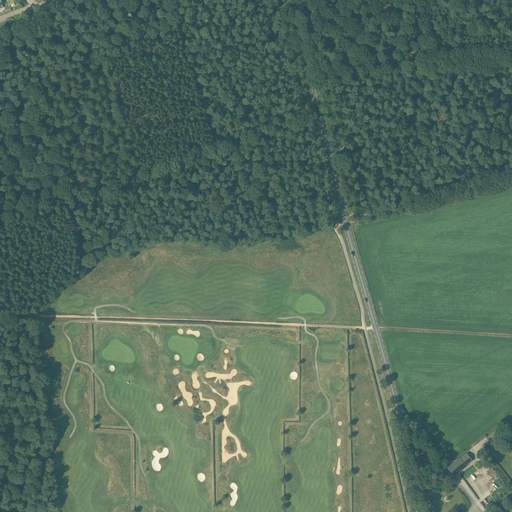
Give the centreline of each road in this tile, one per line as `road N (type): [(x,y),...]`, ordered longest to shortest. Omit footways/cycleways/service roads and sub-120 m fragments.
road 1 (secondary): [(419,511),(293,0)]
road 2 (track): [(429,0),(444,73),(511,55)]
